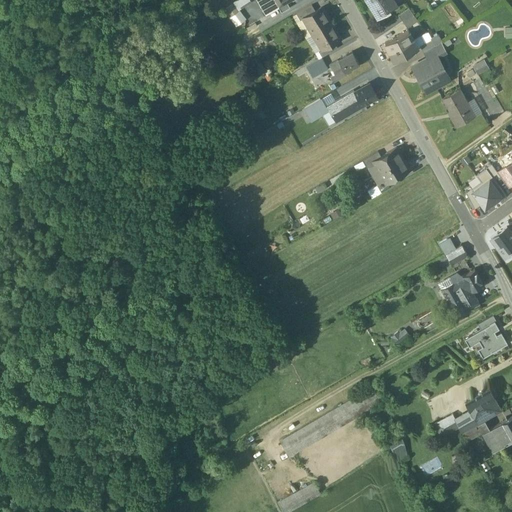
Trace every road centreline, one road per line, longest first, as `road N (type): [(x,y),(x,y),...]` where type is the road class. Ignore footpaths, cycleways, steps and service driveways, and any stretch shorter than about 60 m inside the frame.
road 1 (track): [(262,38),(121,119),(191,319),(207,407)]
road 2 (residential): [(340,0),(477,239)]
road 3 (track): [(0,423),(191,319)]
